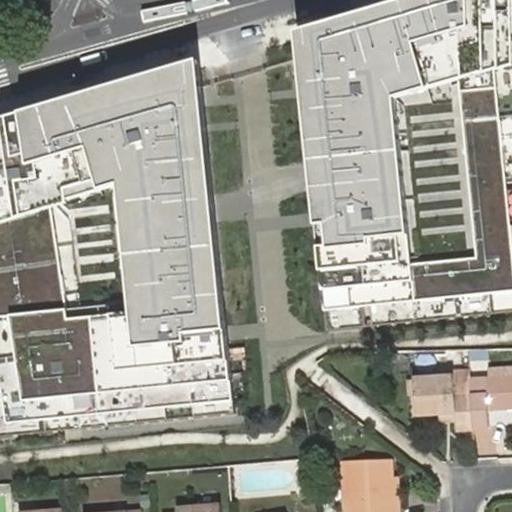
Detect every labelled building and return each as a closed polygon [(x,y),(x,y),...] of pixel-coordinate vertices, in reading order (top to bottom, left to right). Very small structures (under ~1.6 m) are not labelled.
[(511,0),(408,0),(295,33),(302,93),(302,96),(309,161),(311,175),(312,190),(315,212),(315,219),(317,238),(319,252),(320,263),(323,286),(323,290),(325,311),(327,330),(511,311),(511,0)] [(0,436),(238,416),(238,401),(231,335),(219,209),(208,102),(204,65),(8,124),(0,126),(0,436)] [(473,423),(471,377),(456,378),(455,371),(416,372),(418,410),(442,408),(458,408),(458,414),(459,425),(473,424),(473,423)] [(511,404),(511,372),(471,374),(471,377),(473,423),(491,422),(491,405),(511,404)] [(393,500),(392,475),(391,457),(344,458),(346,511),(397,511),(398,500),(393,500)]
